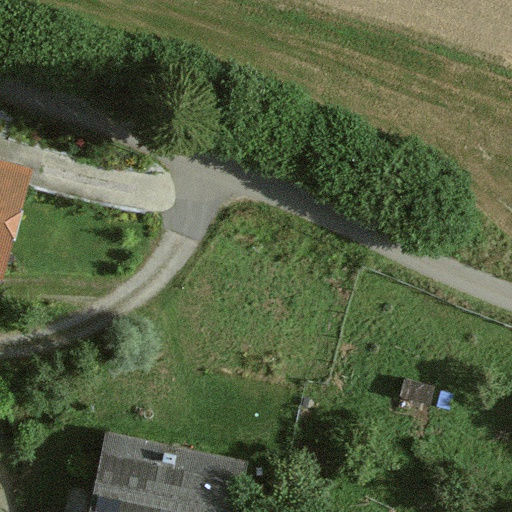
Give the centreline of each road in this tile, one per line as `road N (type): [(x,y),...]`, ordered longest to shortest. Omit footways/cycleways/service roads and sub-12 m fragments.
road 1 (unclassified): [(0,83),(210,181),(511,299)]
road 2 (track): [(0,354),(107,317),(137,290)]
road 3 (track): [(137,290),(0,287)]
road 4 (track): [(137,290),(163,265),(210,181)]
